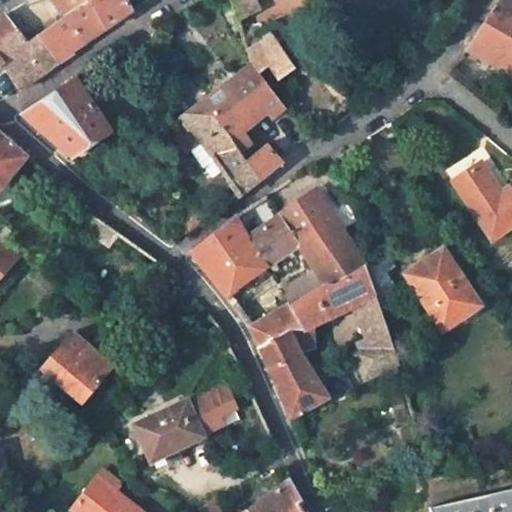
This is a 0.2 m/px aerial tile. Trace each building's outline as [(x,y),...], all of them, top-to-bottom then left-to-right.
[(72,52),(133,10),(128,0),(89,0),(63,16),(38,33),(60,63),(71,55),(72,52)] [(52,0),(63,16),(89,0),(52,0)] [(221,0),(225,14),(234,11),(231,0),(221,0)] [(260,9),(255,0),(231,0),(234,11),(237,20),(260,9)] [(497,0),(466,49),(511,76),(511,2),(507,0),(497,0)] [(0,65),(31,43),(28,40),(6,11),(0,14),(0,65)] [(21,89),(60,63),(38,33),(28,40),(31,43),(0,65),(0,94),(2,96),(18,86),(21,89)] [(258,74),(268,66),(284,89),(298,78),(292,70),(294,69),(273,36),(245,49),(249,62),(250,64),(258,74)] [(429,47),(419,40),(410,52),(418,60),(429,47)] [(462,54),(466,49),(454,43),(449,48),(462,54)] [(224,127),(233,140),(234,139),(243,131),(268,112),(274,120),(285,110),(258,74),(250,64),(180,120),(188,130),(195,125),(205,138),(206,137),(207,139),(224,127)] [(71,158),(109,132),(73,79),(21,114),(71,158)] [(238,196),(280,161),(260,142),(246,156),(243,151),(234,139),(233,140),(224,127),(207,139),(206,137),(205,138),(206,139),(201,143),(238,196)] [(243,151),(252,144),(243,131),(234,139),(243,151)] [(0,190),(28,156),(0,132),(0,190)] [(114,141),(109,132),(71,158),(78,164),(114,141)] [(481,165),(454,183),(491,241),(511,227),(511,195),(507,187),(499,193),(481,165)] [(336,283),(364,265),(315,189),(279,214),(298,244),(313,270),(323,285),(324,284),(336,283)] [(247,236),(236,217),(192,253),(223,294),(267,263),(268,264),(298,244),(279,214),(247,236)] [(0,276),(16,259),(19,261),(23,257),(0,237),(0,276)] [(442,251),(406,274),(443,330),(479,306),(442,251)] [(380,311),(400,299),(384,272),(389,269),(380,255),(364,265),(375,296),(380,311)] [(347,313),(375,296),(364,265),(336,283),(324,284),(323,285),(289,305),(304,333),(347,313)] [(313,270),(281,289),(289,303),(289,305),(323,285),(313,270)] [(347,313),(362,345),(388,332),(380,311),(375,296),(347,313)] [(289,303),(277,310),(288,331),(292,329),(304,333),(289,305),(289,303)] [(277,310),(250,326),(259,348),(288,331),(277,310)] [(291,420),(331,398),(303,352),(292,329),(288,331),(259,348),(291,420)] [(388,332),(362,345),(365,352),(356,356),(368,380),(399,365),(388,332)] [(114,368),(73,333),(42,370),(83,404),(114,368)] [(235,410),(225,387),(187,405),(186,402),(135,426),(152,462),(203,439),(202,436),(222,427),(218,418),(235,410)] [(0,470),(9,469),(5,449),(0,449),(0,470)] [(142,511),(117,492),(124,482),(106,467),(72,511),(73,511),(142,511)] [(304,511),(287,482),(246,511),(304,511)] [(511,511),(511,491),(429,510),(429,511),(511,511)]
